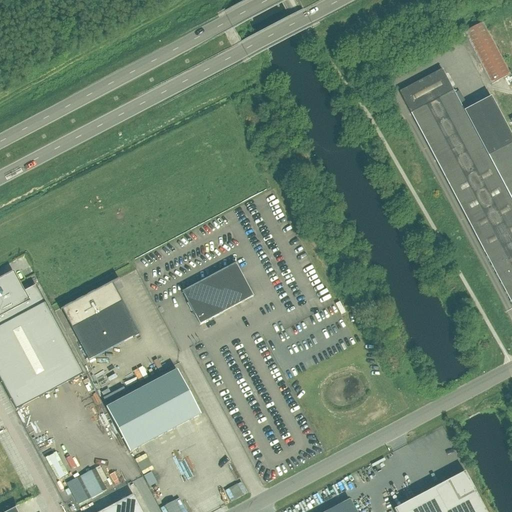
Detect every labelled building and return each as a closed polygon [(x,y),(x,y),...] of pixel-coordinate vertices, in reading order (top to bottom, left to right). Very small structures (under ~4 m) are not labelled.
[(464,34),(491,85),(511,74),(484,23),(464,34)] [(399,93),(511,306),(511,138),(490,97),(463,111),(453,91),(452,91),(441,70),(399,93)] [(20,252),(10,257),(15,268),(25,263),(20,252)] [(235,265),(182,293),(200,325),(253,297),(236,265),(237,264),(236,263),(235,264),(235,265)] [(0,380),(16,410),(82,375),(35,286),(20,294),(11,278),(0,284),(0,380)] [(63,309),(60,310),(61,311),(62,310),(89,361),(133,338),(133,339),(140,335),(136,329),(137,329),(136,328),(134,325),(135,325),(134,324),(132,320),(132,319),(131,319),(130,316),(129,315),(127,311),(127,310),(125,307),(125,306),(124,306),(116,292),(112,284),(111,283),(102,288),(95,292),(94,291),(94,292),(87,296),(87,295),(86,296),(83,298),(83,297),(82,298),(75,302),(75,303),(72,304),(71,304),(64,308),(63,308),(63,309)] [(177,371),(106,408),(129,453),(200,415),(177,371)] [(429,429),(449,418),(447,414),(426,424),(429,429)] [(407,447),(423,443),(421,436),(417,437),(416,432),(404,435),(407,447)] [(485,511),(464,472),(393,510),(393,511),(485,511)] [(77,479),(66,484),(77,506),(88,500),(77,479)] [(141,511),(133,495),(101,511),(141,511)]
